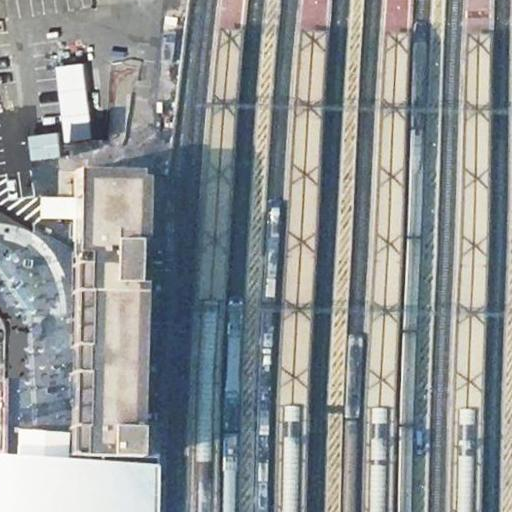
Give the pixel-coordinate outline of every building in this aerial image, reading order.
[(246,28),(217,28),(204,193),(194,333),(188,468),(186,511),(216,511),(217,492),(223,297),(246,28)] [(494,31),(461,33),(455,207),(451,352),(446,450),(444,511),(479,511),(479,481),(486,322),(488,230),(494,31)] [(327,32),(296,32),(289,106),(281,309),(276,511),(305,511),(306,501),(308,384),(327,32)] [(409,33),(380,33),(375,117),(368,302),(363,511),(391,511),(393,455),(400,307),(409,33)] [(144,457),(149,179),(141,178),(140,172),(74,171),(74,177),(74,187),(74,198),(73,239),(81,238),(81,230),(94,230),(94,240),(98,240),(98,253),(95,254),(92,322),(97,321),(97,345),(92,345),(91,430),(95,431),(94,457),(144,457)] [(92,322),(95,254),(98,253),(98,240),(94,240),(94,230),(81,230),(81,238),(73,239),(72,260),(60,260),(56,457),(94,457),(95,431),(91,430),(92,345),(97,345),(97,321),(92,322)] [(0,257),(0,273),(15,274),(16,259),(0,257)] [(239,403),(156,401),(156,458),(155,511),(511,511),(511,409),(501,409),(430,407),(414,407),(343,405),(327,405),(239,403)] [(0,511),(155,511),(156,458),(94,457),(56,457),(36,457),(0,456),(0,511)]
